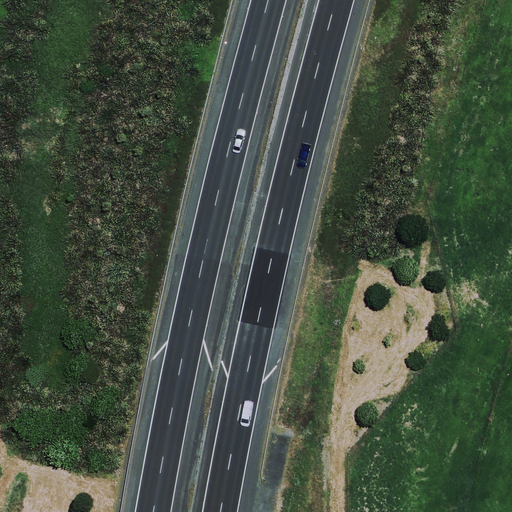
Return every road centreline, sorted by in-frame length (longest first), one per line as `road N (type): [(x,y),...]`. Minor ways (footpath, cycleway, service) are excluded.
road 1 (motorway): [(355,0),(222,511)]
road 2 (motorway): [(168,511),(299,0)]
